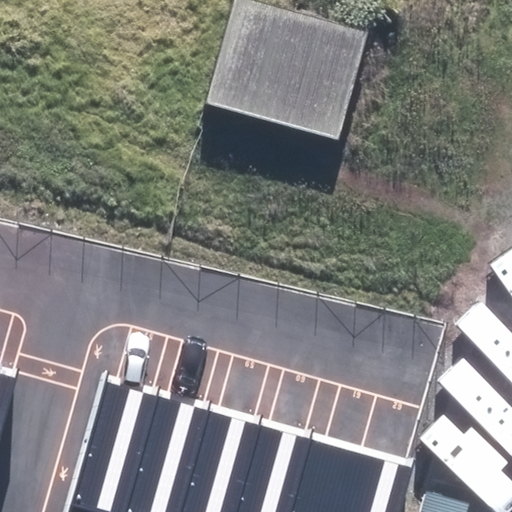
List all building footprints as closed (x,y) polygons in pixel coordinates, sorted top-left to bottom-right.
[(369,32),(244,0),(241,0),(214,106),(341,138),(369,32)] [(0,428),(17,371),(0,366),(0,428)] [(114,511),(151,387),(100,372),(63,498),(109,511),(114,511)] [(169,511),(202,402),(151,387),(114,511),(169,511)] [(224,511),(253,416),(202,402),(169,511),(224,511)] [(279,511),(303,430),(253,416),(224,511),(279,511)] [(303,430),(279,511),(387,511),(403,459),(303,430)] [(109,511),(63,498),(58,511),(109,511)]
